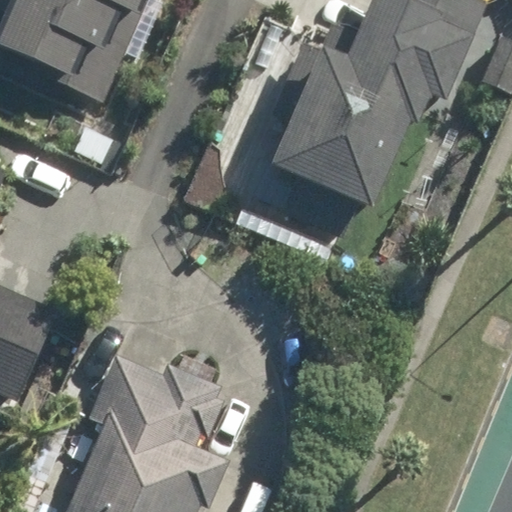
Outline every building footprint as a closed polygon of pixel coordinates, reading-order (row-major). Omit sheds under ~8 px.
[(0,0),(25,10),(12,41),(54,60),(49,70),(123,102),(138,69),(109,56),(114,46),(115,40),(125,43),(132,46),(148,11),(151,4),(160,8),(170,13),(173,4),(175,0),(0,0)] [(301,209),(359,234),(375,197),(406,209),(443,118),(450,120),(459,95),(462,91),(477,97),(504,32),(490,26),(500,0),(406,0),(391,36),(372,28),(353,21),(343,47),(337,44),(322,36),(291,108),(306,116),(289,159),(318,171),(301,209)] [(511,38),(496,79),(511,85),(511,38)] [(72,150),(99,165),(112,141),(85,126),(72,150)] [(0,378),(41,397),(82,307),(8,273),(15,257),(0,251),(0,228),(27,167),(0,155),(0,378)] [(380,286),(415,303),(427,276),(391,261),(380,286)] [(220,402),(213,398),(218,387),(166,365),(161,377),(115,358),(90,417),(102,422),(63,511),(194,511),(197,506),(204,509),(225,459),(194,447),(198,437),(205,440),(220,402)]
